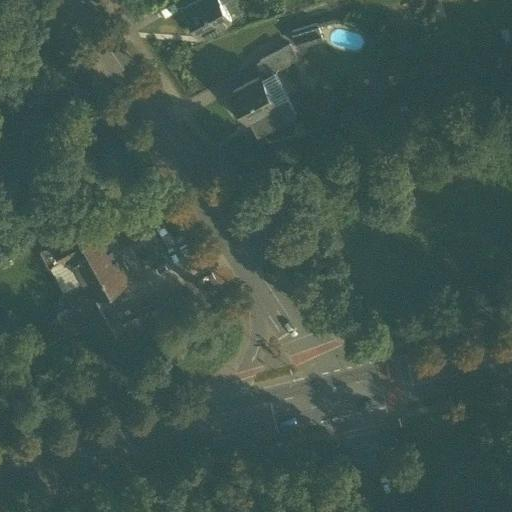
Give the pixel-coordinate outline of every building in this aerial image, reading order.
[(193,0),(185,5),(202,35),(232,19),(222,1),(221,0),(193,0)] [(237,0),(223,0),(222,1),(232,19),(244,12),(237,0)] [(449,27),(442,3),(432,6),(439,30),(449,27)] [(318,24),(292,32),(296,47),(322,39),(318,24)] [(283,50),(290,63),(297,59),(290,46),(283,50)] [(290,63),(283,50),(260,62),(267,75),(277,70),(290,63)] [(276,104),(288,97),(291,96),(277,70),(267,75),(262,78),(276,104)] [(288,97),(276,104),(262,78),(261,76),(232,92),(247,121),(253,118),(260,132),(296,113),(288,97)] [(392,77),(372,77),(372,93),(391,94),(392,77)] [(85,282),(94,298),(131,277),(99,218),(55,242),(57,244),(42,252),(51,267),(65,259),(66,261),(72,258),(85,282)] [(0,267),(12,261),(6,249),(0,251),(0,267)] [(65,259),(51,267),(64,293),(85,282),(72,258),(66,261),(65,259)] [(56,316),(67,336),(104,316),(94,298),(85,282),(64,293),(72,307),(56,316)] [(173,318),(186,316),(183,294),(171,295),(173,318)] [(138,315),(110,327),(118,340),(145,331),(138,315)] [(64,337),(74,356),(118,340),(110,327),(104,316),(67,336),(64,337)] [(28,372),(74,356),(64,337),(22,361),(28,372)] [(0,360),(9,357),(2,341),(0,341),(0,360)]
